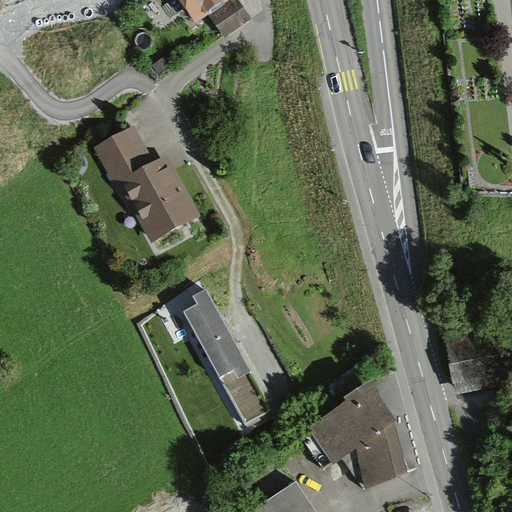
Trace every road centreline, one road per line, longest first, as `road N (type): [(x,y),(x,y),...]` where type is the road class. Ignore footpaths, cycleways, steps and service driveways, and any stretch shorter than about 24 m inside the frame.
road 1 (tertiary): [(458,511),(384,240)]
road 2 (residential): [(220,205),(166,111),(164,92),(263,22),(263,0)]
road 3 (tertiary): [(384,240),(324,0)]
road 4 (tertiary): [(374,0),(394,151),(384,240)]
road 5 (track): [(291,405),(243,321),(232,226),(220,205)]
